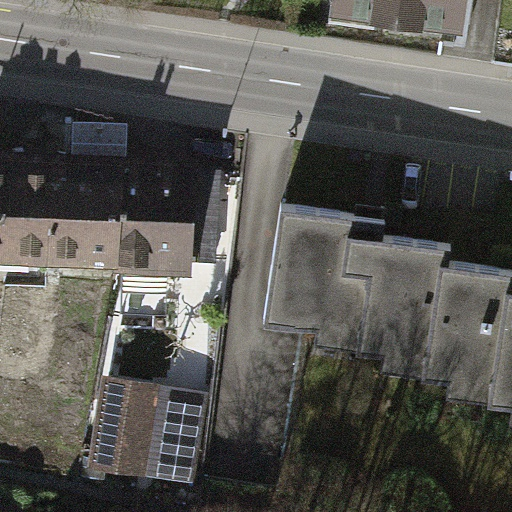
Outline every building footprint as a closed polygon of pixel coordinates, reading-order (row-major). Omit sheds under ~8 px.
[(474,0),(338,0),(338,6),(470,27),(474,0)] [(200,168),(201,159),(127,155),(129,123),(74,119),(73,151),(0,147),(0,261),(195,273),(196,262),(217,263),(222,169),(200,168)] [(290,206),(275,316),(329,324),(326,342),(396,352),(394,366),(462,376),(460,393),(511,400),(511,271),(456,264),(458,247),(389,237),(392,220),(290,206)] [(159,384),(104,376),(90,466),(146,475),(159,384)] [(208,391),(159,384),(146,475),(194,482),(208,391)]
